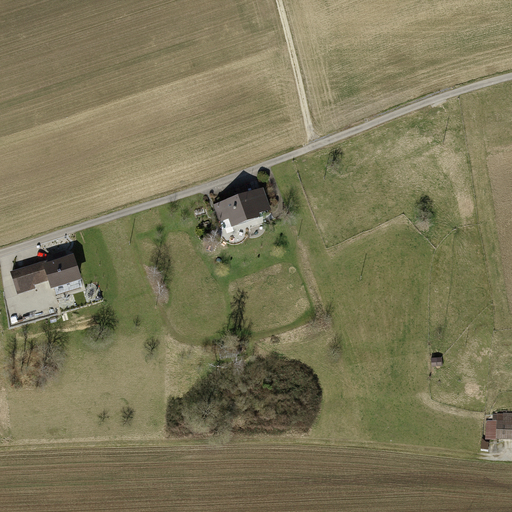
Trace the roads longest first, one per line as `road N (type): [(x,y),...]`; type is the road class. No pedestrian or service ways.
road 1 (track): [(202,437),(511,457)]
road 2 (track): [(279,0),(316,145)]
